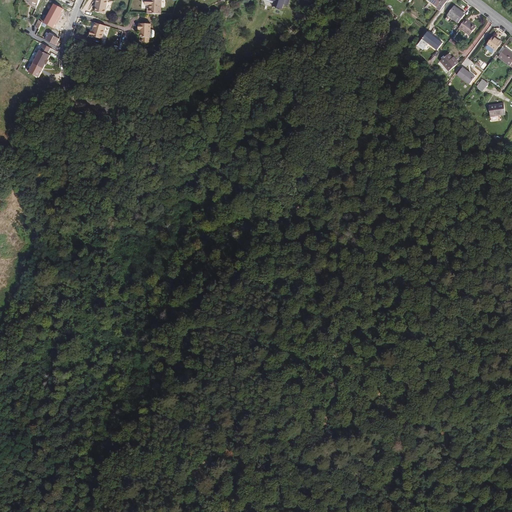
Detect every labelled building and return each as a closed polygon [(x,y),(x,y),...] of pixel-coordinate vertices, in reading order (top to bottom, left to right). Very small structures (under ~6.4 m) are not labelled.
[(33,6),(37,8),(40,0),(26,0),(31,3),(31,4),(33,5),(33,6)] [(106,13),(108,0),(97,4),(98,4),(96,12),(106,13)] [(447,1),(445,0),(424,0),(440,11),(447,1)] [(163,14),(163,1),(148,1),(148,6),(151,6),(151,9),(149,9),(149,14),(163,14)] [(64,10),(54,4),(44,23),(54,28),(64,10)] [(460,24),(466,16),(455,7),(448,16),(460,24)] [(471,34),(477,26),(467,18),(460,27),(471,34)] [(103,39),(107,25),(95,22),(93,31),(92,30),(90,35),(103,39)] [(152,37),(152,24),(141,24),(141,31),(142,31),(142,33),(142,37),(144,37),(151,37),(152,37)] [(57,45),(61,38),(50,33),(47,40),(57,45)] [(439,52),(444,45),(430,34),(429,33),(418,47),(424,52),(429,45),(439,52)] [(496,51),(502,43),(494,37),(488,45),(496,51)] [(41,50),(48,53),(51,48),(44,44),(41,50)] [(511,52),(504,47),(497,56),(511,66),(511,52)] [(41,50),(40,50),(33,65),(43,70),(51,55),(48,53),(41,50)] [(458,59),(457,57),(456,57),(452,52),(443,60),(452,70),(461,62),(458,59)] [(477,77),(465,68),(459,76),(471,85),(477,77)] [(489,83),(482,79),(476,88),(483,92),(489,83)] [(507,114),(505,103),(490,106),(492,117),(507,114)]
